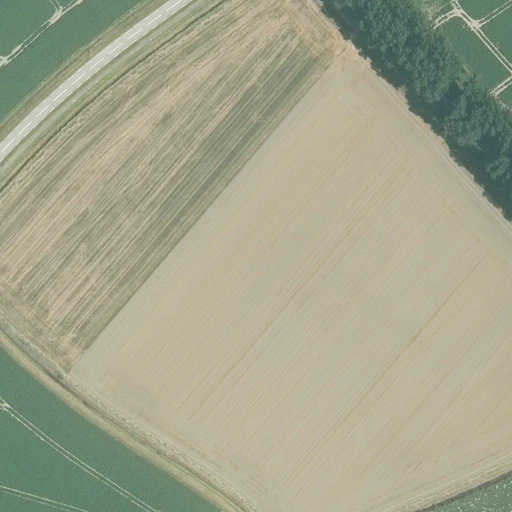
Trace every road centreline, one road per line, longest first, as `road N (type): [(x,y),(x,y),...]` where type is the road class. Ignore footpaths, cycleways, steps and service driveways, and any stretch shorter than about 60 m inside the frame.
road 1 (secondary): [(181,0),(95,64),(0,153)]
road 2 (track): [(355,0),(511,178)]
